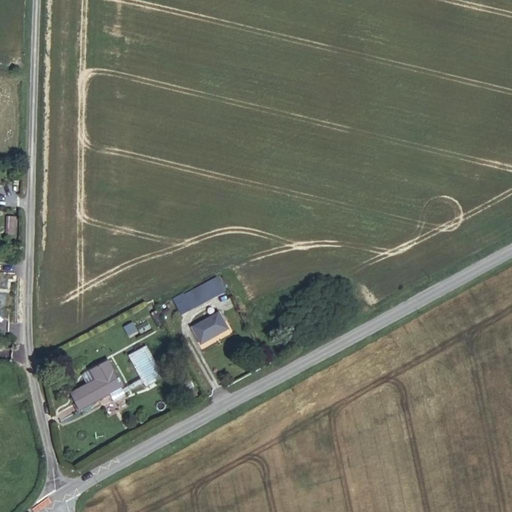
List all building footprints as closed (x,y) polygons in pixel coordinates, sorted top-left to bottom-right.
[(180,294),(187,310),(225,296),(219,280),(180,294)] [(201,346),(230,331),(220,312),(191,327),(201,346)] [(164,345),(156,332),(149,336),(157,349),(164,345)] [(134,350),(131,343),(122,348),(125,355),(134,350)] [(149,350),(146,343),(136,348),(139,355),(149,350)] [(202,384),(230,370),(221,353),(194,368),(202,384)] [(160,400),(143,368),(126,377),(139,401),(141,405),(143,409),(160,400)] [(88,391),(89,393),(81,396),(86,405),(69,414),(78,431),(108,416),(119,410),(121,409),(107,382),(88,391)] [(120,411),(122,415),(141,405),(139,401),(120,411)] [(120,411),(119,410),(108,416),(112,424),(123,418),(122,415),(120,411)]
